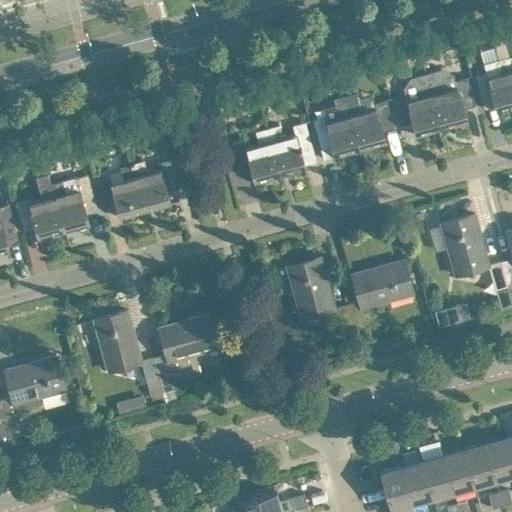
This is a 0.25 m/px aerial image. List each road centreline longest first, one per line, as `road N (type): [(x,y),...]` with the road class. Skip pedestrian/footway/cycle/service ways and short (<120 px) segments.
road 1 (unclassified): [(0,297),(511,156)]
road 2 (tertiary): [(0,81),(301,0)]
road 3 (residential): [(321,415),(21,498)]
road 4 (residential): [(511,363),(321,415)]
